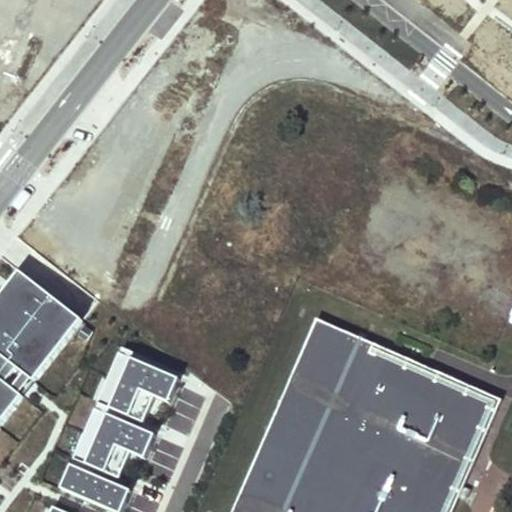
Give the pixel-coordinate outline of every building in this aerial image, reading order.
[(224,0),(215,21),(262,44),(276,17),(241,0),(224,0)] [(166,170),(170,155),(151,150),(147,164),(166,170)] [(125,165),(101,241),(129,250),(154,174),(125,165)] [(0,429),(81,324),(19,276),(0,299),(0,429)] [(454,511),(503,401),(318,320),(233,511),(454,511)] [(124,511),(181,370),(123,347),(64,494),(110,511),(124,511)]
